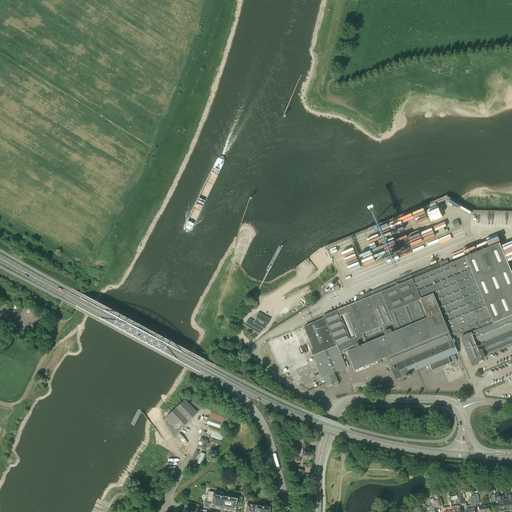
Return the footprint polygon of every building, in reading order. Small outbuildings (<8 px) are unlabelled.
[(500,242),(467,256),(495,322),(474,331),(485,356),(511,344),(511,272),(511,270),(500,242)] [(447,260),(419,272),(444,332),(449,331),(453,342),(455,341),(455,339),(462,336),(474,331),(495,322),(467,256),(449,264),(447,260)] [(444,332),(419,272),(357,297),(359,301),(324,316),(325,318),(314,322),(303,327),(312,348),(310,349),(311,350),(313,355),(337,345),(358,336),(360,341),(398,325),(407,348),(444,332)] [(103,307),(99,313),(97,318),(96,319),(96,320),(97,321),(98,321),(99,320),(105,308),(106,308),(106,307),(106,306),(105,306),(104,306),(103,306),(103,307)] [(286,306),(277,314),(281,318),(284,315),(289,312),(290,311),(286,306)] [(249,319),(245,326),(259,334),(262,328),(264,329),(270,319),(258,313),(253,321),(249,319)] [(360,341),(358,336),(337,345),(341,354),(348,351),(356,369),(387,356),(407,348),(398,325),(360,341)] [(407,348),(387,356),(396,379),(405,375),(406,377),(411,375),(410,373),(417,370),(430,365),(432,370),(451,363),(448,357),(458,353),(453,342),(449,331),(444,332),(407,348)] [(485,356),(474,331),(462,336),(473,362),(482,357),(485,356)] [(337,345),(313,355),(322,377),(324,377),(327,384),(328,386),(338,382),(334,372),(346,367),(341,354),(337,345)] [(182,349),(178,355),(175,361),(175,362),(176,363),(177,363),(178,363),(178,362),(184,351),(185,350),(185,349),(184,348),(183,348),(182,348),(182,349)] [(194,408),(190,404),(185,399),(166,416),(179,430),(197,412),(194,408)] [(190,404),(194,408),(200,411),(201,409),(203,409),(205,405),(192,400),(190,404)] [(226,424),(229,414),(212,408),(208,417),(226,424)] [(226,424),(208,418),(206,424),(223,430),(226,424)] [(207,443),(210,434),(203,431),(197,448),(205,451),(208,443),(207,443)] [(308,446),(308,443),(303,442),(302,447),(303,448),(302,455),(311,456),(312,448),(308,448),(308,446)] [(224,510),(226,497),(213,494),(214,492),(208,491),(208,494),(207,494),(206,501),(204,500),(203,507),(207,508),(208,505),(211,506),(211,507),(224,510)] [(506,496),(503,496),(499,497),(499,494),(495,494),(496,501),(499,501),(500,511),(508,510),(506,499),(506,496)] [(236,498),(226,497),(224,510),(234,511),(235,507),(236,498)] [(427,507),(430,510),(427,511),(435,511),(434,509),(436,507),(434,500),(433,498),(430,499),(431,504),(427,507)] [(440,498),(434,500),(436,507),(443,505),(440,498)] [(471,500),(472,508),(466,509),(466,511),(474,511),(474,508),(476,508),(475,500),(471,500)]
